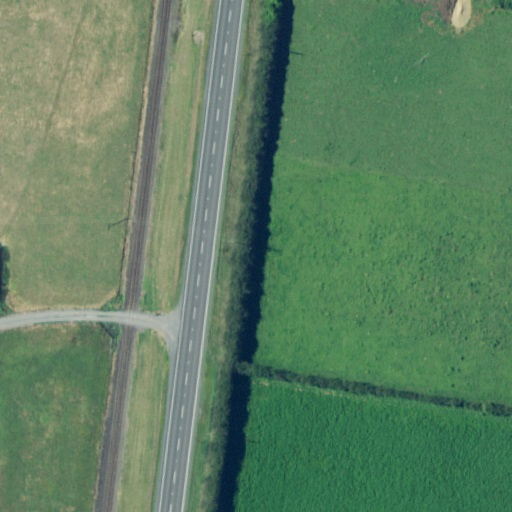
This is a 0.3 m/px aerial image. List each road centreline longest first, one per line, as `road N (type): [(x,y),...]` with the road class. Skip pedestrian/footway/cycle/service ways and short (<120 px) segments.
road 1 (primary): [(169,511),(230,0)]
road 2 (track): [(0,323),(79,315),(192,324)]
